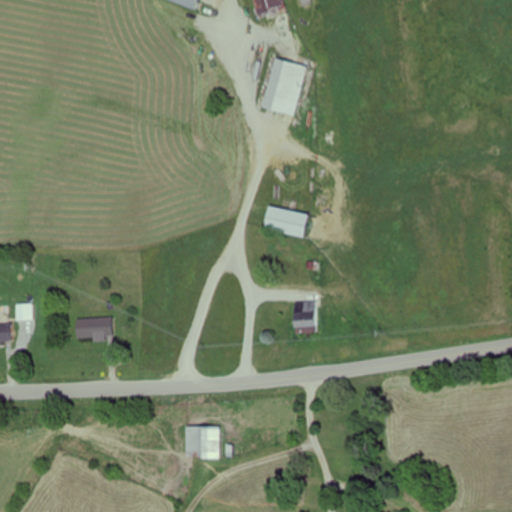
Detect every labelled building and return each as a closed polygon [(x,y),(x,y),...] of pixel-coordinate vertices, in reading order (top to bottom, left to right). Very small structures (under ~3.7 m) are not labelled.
[(168,0),(198,11),(202,0),(168,0)] [(284,0),(254,0),(258,18),(287,12),(284,0)] [(309,66),(274,58),(262,109),(280,113),(275,132),(294,136),(309,66)] [(261,228),(302,237),(306,215),(266,206),(261,228)] [(313,301),(291,301),(291,333),(313,333),(313,301)] [(14,320),(33,320),(33,305),(14,305),(14,320)] [(91,341),(113,340),(113,318),(74,319),(74,339),(91,338),(91,341)] [(13,325),(0,324),(0,341),(13,342),(13,325)] [(222,426),(186,426),(186,459),(222,459),(222,426)]
